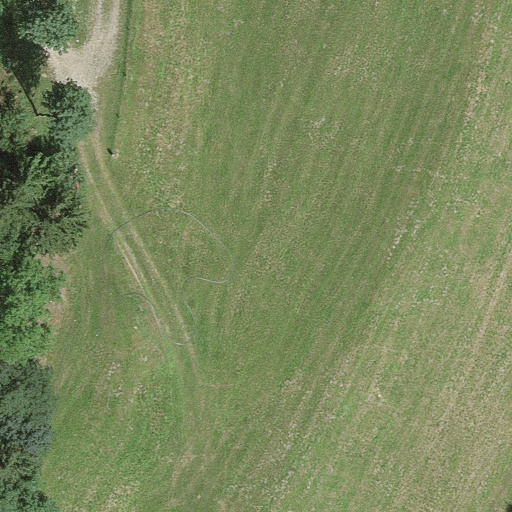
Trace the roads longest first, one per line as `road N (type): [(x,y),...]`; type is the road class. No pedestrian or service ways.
road 1 (track): [(80,89),(104,189),(164,308),(192,409)]
road 2 (track): [(106,0),(100,68),(80,89),(56,50),(43,0)]
